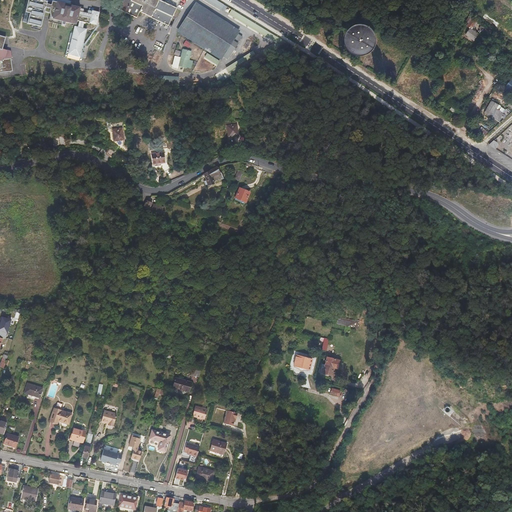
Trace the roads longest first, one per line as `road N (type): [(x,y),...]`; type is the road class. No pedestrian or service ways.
road 1 (tertiary): [(0,170),(76,153),(157,191),(242,157),(315,178),(419,191),(493,232)]
road 2 (tertiary): [(240,0),(511,176)]
road 3 (unclassified): [(224,500),(315,487),(380,362)]
road 4 (residential): [(0,456),(224,500)]
